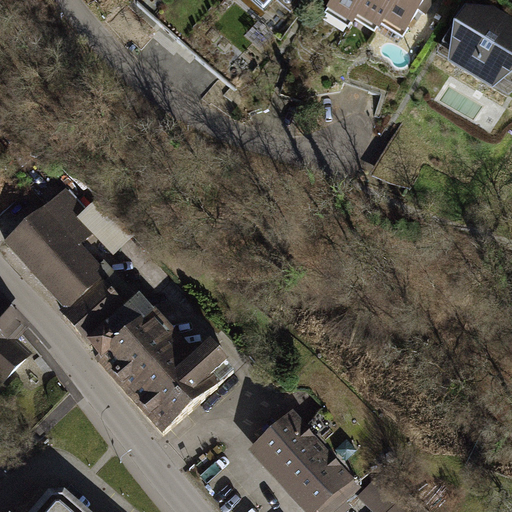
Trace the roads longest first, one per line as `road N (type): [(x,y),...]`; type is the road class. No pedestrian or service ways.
road 1 (residential): [(344,161),(245,137),(181,106),(68,0)]
road 2 (tertiary): [(0,277),(194,511)]
